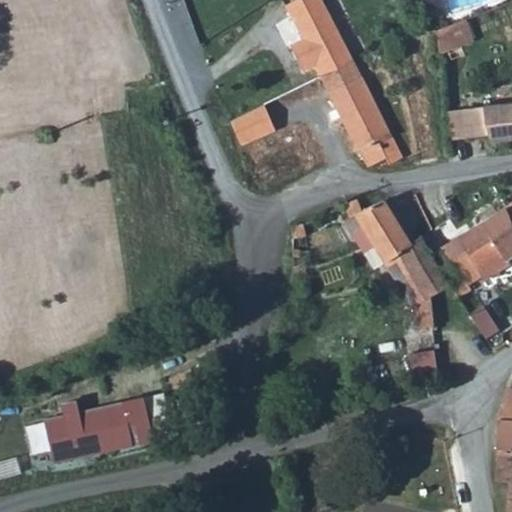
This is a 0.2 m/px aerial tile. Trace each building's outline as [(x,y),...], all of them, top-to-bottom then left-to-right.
[(320,81),(352,63),(318,0),(305,0),(283,10),(298,44),(290,48),(304,73),(314,69),(320,81)] [(437,33),(439,56),(471,43),(462,23),(437,33)] [(390,168),(403,162),(352,63),(320,81),(358,148),(369,168),(384,160),(390,168)] [(511,104),(463,114),(467,139),(486,135),(490,147),(511,142),(511,104)] [(261,107),(229,122),(240,146),(272,132),(261,107)] [(442,119),(443,143),(467,139),(463,114),(442,119)] [(354,201),(343,206),(352,220),(344,226),(374,273),(385,267),(412,312),(429,302),(399,252),(410,244),(385,204),(361,213),(354,201)] [(511,225),(504,210),(459,237),(443,247),(463,280),(449,290),(456,301),(509,268),(509,263),(511,262),(511,225)] [(447,221),(428,233),(420,238),(431,253),(443,247),(459,237),(447,221)] [(399,252),(429,302),(433,300),(449,290),(463,280),(443,247),(431,253),(420,238),(410,244),(399,252)] [(511,511),(511,390),(507,389),(497,419),(495,483),(508,485),(507,511),(511,511)] [(123,409),(134,447),(134,450),(161,442),(161,426),(152,426),(144,402),(123,409)] [(60,468),(134,447),(123,409),(83,420),(84,427),(54,436),(60,468)]
